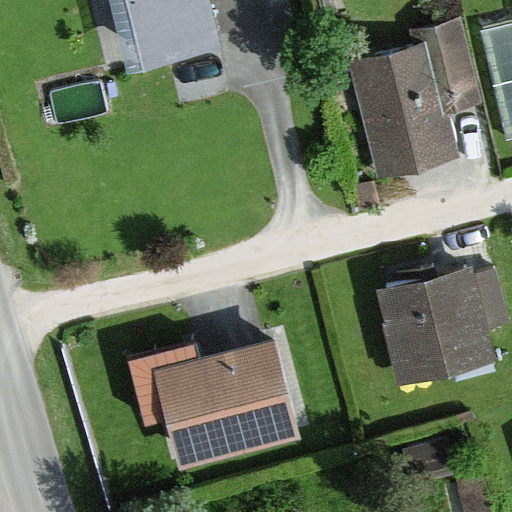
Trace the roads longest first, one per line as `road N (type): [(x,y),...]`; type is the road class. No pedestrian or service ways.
road 1 (residential): [(0,325),(511,198)]
road 2 (residential): [(36,511),(0,386)]
